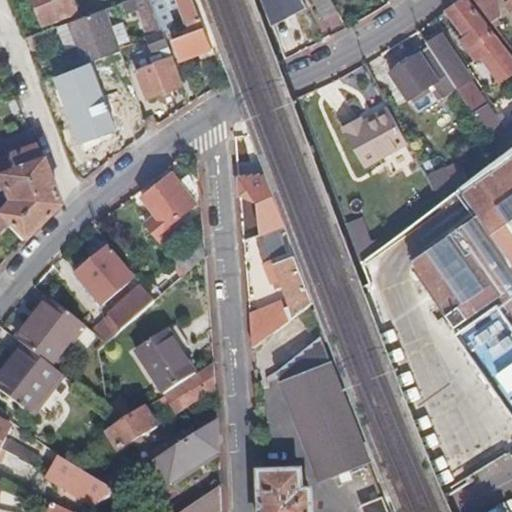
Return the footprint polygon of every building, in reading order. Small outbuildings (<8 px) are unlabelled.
[(33,0),(44,26),(81,13),(75,0),(33,0)] [(134,0),(124,4),(128,14),(138,11),(143,21),(145,20),(152,39),(165,33),(162,26),(152,0),(134,0)] [(152,0),(162,26),(170,23),(163,5),(174,0),(178,0),(188,25),(203,20),(195,0),(152,0)] [(263,0),(276,35),(288,31),(278,5),(274,7),(271,0),(263,0)] [(331,0),(314,0),(325,19),(338,12),(331,0)] [(499,11),(491,0),(472,0),(487,20),(499,11)] [(511,61),(467,2),(448,16),(467,40),(462,43),(479,65),(483,62),(502,86),(511,79),(511,61)] [(105,11),(69,25),(85,67),(121,54),(120,51),(105,11)] [(174,43),(182,63),(214,50),(203,20),(188,25),(192,36),(174,43)] [(150,101),(185,87),(165,33),(152,39),(157,52),(161,51),(165,62),(139,72),(150,101)] [(440,36),(427,45),(429,49),(443,40),(440,36)] [(503,161),(511,154),(511,130),(507,134),(490,110),(489,111),(472,85),(473,83),(443,40),(429,49),(431,52),(450,80),(503,161)] [(283,53),(286,62),(292,58),(290,50),(283,53)] [(410,106),(450,80),(431,52),(393,77),(410,106)] [(85,67),(81,69),(90,90),(110,83),(109,81),(129,74),(121,54),(85,67)] [(133,134),(146,122),(138,98),(122,104),(133,134)] [(98,110),(69,125),(84,154),(113,139),(98,110)] [(365,172),(410,148),(401,132),(392,114),(365,129),(362,123),(344,133),(365,172)] [(13,171),(0,176),(0,189),(5,204),(0,210),(0,222),(5,228),(21,243),(58,207),(29,132),(5,141),(3,143),(13,171)] [(482,218),(511,260),(511,154),(503,161),(464,191),(482,218)] [(429,182),(443,208),(457,197),(446,173),(429,182)] [(171,182),(145,204),(159,221),(149,229),(163,247),(177,236),(172,230),(198,208),(193,200),(198,196),(190,181),(178,190),(171,182)] [(274,226),(264,227),(266,240),(286,235),(282,221),(274,226)] [(316,307),(283,221),(282,221),(286,235),(288,240),(315,309),(316,307)] [(266,246),(288,240),(286,235),(266,240),(266,246)] [(207,263),(204,239),(175,264),(188,280),(207,263)] [(285,308),(252,322),(255,355),(274,340),(297,322),(315,309),(288,240),(266,246),(261,248),(273,288),(280,285),(292,312),(287,314),(285,308)] [(132,290),(135,287),(133,284),(134,283),(111,255),(80,280),(93,296),(91,297),(99,306),(114,294),(117,298),(129,288),(132,290)] [(110,349),(157,307),(144,293),(95,337),(110,349)] [(87,331),(53,304),(20,347),(27,352),(55,374),(87,331)] [(167,401),(200,380),(172,336),(139,357),(167,401)] [(322,343),(281,375),(324,485),(341,479),(352,508),(380,497),(368,468),(370,467),(322,343)] [(0,394),(34,421),(65,382),(55,374),(27,352),(0,387),(0,394)] [(217,395),(215,373),(169,403),(180,420),(217,395)] [(147,414),(118,433),(110,438),(114,444),(122,457),(159,434),(147,414)] [(14,433),(0,425),(0,458),(3,454),(20,463),(18,466),(34,475),(40,465),(7,447),(14,433)] [(220,453),(219,430),(161,468),(171,485),(220,453)] [(114,444),(110,438),(102,443),(106,449),(114,444)] [(71,470),(62,464),(50,485),(94,511),(98,511),(118,499),(104,490),(71,470)] [(194,495),(182,499),(185,506),(222,492),(214,471),(189,481),(194,495)] [(104,490),(118,499),(135,485),(127,473),(104,490)] [(263,481),(263,511),(313,511),(313,501),(304,501),(303,480),(263,481)] [(222,511),(222,493),(195,511),(222,511)]
